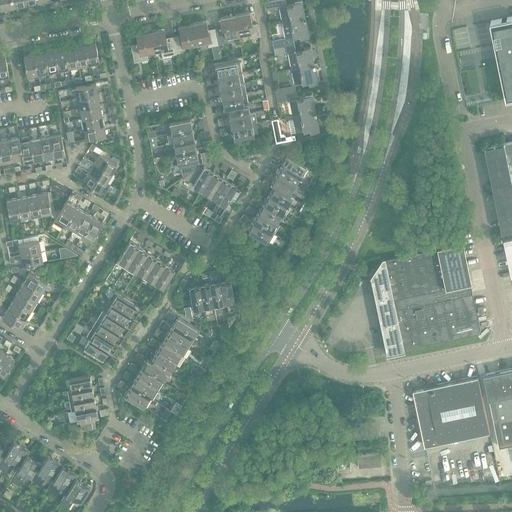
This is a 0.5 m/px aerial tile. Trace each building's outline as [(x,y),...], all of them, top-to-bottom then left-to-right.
[(7,9),(13,8),(11,0),(0,0),(0,8),(0,9),(6,8),(7,9)] [(24,0),(11,0),(13,8),(19,7),(19,5),(26,4),(24,0)] [(277,7),(275,0),(274,0),(265,2),(266,9),(277,7)] [(279,6),(282,22),(304,18),(300,0),(299,0),(294,1),(294,4),(279,6)] [(249,12),(234,15),(238,34),(249,32),(250,38),(260,36),(258,24),(252,25),(249,12)] [(221,31),(215,32),(218,44),(222,43),(228,42),(227,37),(238,34),(234,15),(219,18),(221,31)] [(511,17),(491,22),(507,100),(511,98),(511,17)] [(285,38),(293,36),(300,35),(301,37),(308,36),(304,18),(282,22),(285,38)] [(205,21),(191,24),(195,42),(206,40),(207,47),(218,45),(218,44),(215,32),(215,30),(208,32),(205,21)] [(173,38),(173,40),(176,53),(185,51),(183,45),(195,42),(191,24),(178,27),(180,37),(173,38)] [(163,29),(149,32),(153,51),(160,49),(162,57),(176,54),(176,53),(173,40),(166,42),(163,29)] [(146,52),(153,51),(149,32),(135,35),(138,47),(131,49),(133,63),(148,60),(146,52)] [(273,40),(274,47),(295,43),(293,36),(285,38),(273,40)] [(95,42),(84,44),(88,63),(99,61),(95,42)] [(295,43),(274,47),(275,53),(289,51),(289,52),(296,51),(295,43)] [(84,44),(74,46),(78,65),(88,63),(84,44)] [(74,46),(64,48),(68,67),(78,65),(74,46)] [(303,49),(296,51),(289,52),(292,68),(313,64),(310,46),(303,47),(303,49)] [(64,48),(54,50),(58,69),(68,67),(64,48)] [(54,50),(44,52),(47,71),(58,69),(54,50)] [(44,52),(33,54),(37,74),(47,71),(44,52)] [(27,76),(37,74),(33,54),(23,56),(27,76)] [(5,55),(0,56),(0,75),(8,74),(5,55)] [(215,66),(217,76),(242,71),(240,61),(215,66)] [(292,68),(295,84),(309,81),(310,83),(317,82),(313,64),(292,68)] [(217,76),(219,87),(244,82),(242,71),(217,76)] [(219,87),(221,97),(246,92),(244,82),(219,87)] [(75,87),(77,98),(97,94),(95,83),(75,87)] [(223,107),(227,106),(247,102),(247,101),(248,101),(246,92),(221,97),(223,107)] [(289,100),(293,116),(315,111),(311,93),(304,95),(305,97),(289,100)] [(77,98),(79,108),(99,104),(97,94),(77,98)] [(227,106),(229,116),(249,112),(247,102),(227,106)] [(79,108),(81,118),(101,114),(99,104),(79,108)] [(231,126),(255,121),(257,121),(255,111),(249,112),(229,116),(231,126)] [(318,129),(315,111),(293,116),(296,131),(311,128),(312,131),(318,129)] [(81,118),(83,128),(103,124),(101,114),(81,118)] [(165,124),(167,134),(192,129),(190,119),(165,124)] [(275,143),(295,139),(294,135),(281,137),(278,119),(271,120),(275,143)] [(258,132),(255,121),(231,126),(233,137),(258,132)] [(105,135),(103,124),(83,128),(85,139),(105,135)] [(194,139),(192,129),(167,134),(169,144),(174,143),(194,139)] [(60,134),(49,136),(53,156),(64,154),(60,134)] [(49,136),(39,138),(43,158),(53,156),(49,136)] [(19,137),(8,139),(12,159),(22,157),(19,142),(19,137)] [(21,142),(19,142),(22,157),(23,162),(33,160),(29,140),(28,137),(20,138),(21,142)] [(39,138),(29,140),(33,160),(43,158),(39,138)] [(8,139),(0,141),(0,152),(2,161),(12,159),(8,139)] [(174,143),(176,154),(196,150),(194,139),(174,143)] [(502,232),(511,230),(511,142),(485,147),(502,232)] [(95,146),(92,150),(99,154),(101,155),(104,152),(104,151),(95,146)] [(182,176),(198,164),(197,163),(196,161),(198,160),(196,150),(176,154),(178,164),(180,164),(182,176)] [(99,154),(93,163),(111,174),(117,164),(101,155),(99,154)] [(288,156),(283,165),(300,176),(306,166),(288,156)] [(93,163),(88,172),(106,183),(111,174),(93,163)] [(192,184),(202,190),(212,172),(203,166),(202,168),(200,167),(198,164),(182,176),(193,183),(192,184)] [(283,165),(277,174),(294,185),(300,176),(283,165)] [(100,192),(106,183),(88,172),(83,181),(100,192)] [(202,190),(211,195),(221,178),(212,172),(202,190)] [(275,184),(274,185),(289,193),(290,193),(294,185),(277,174),(272,183),(275,184)] [(211,195),(219,201),(230,183),(221,178),(211,195)] [(239,189),(230,183),(219,201),(217,204),(227,210),(239,189)] [(274,185),(269,194),(287,205),(293,194),(290,193),(289,193),(274,185)] [(174,187),(171,192),(178,196),(181,191),(174,187)] [(46,191),(36,193),(40,213),(50,211),(46,191)] [(36,193),(25,195),(29,215),(40,213),(36,193)] [(269,194),(263,203),(281,214),(285,216),(290,207),(287,205),(269,194)] [(25,195),(15,197),(19,217),(29,215),(25,195)] [(9,219),(19,217),(15,197),(5,199),(9,219)] [(62,228),(64,224),(75,207),(66,201),(53,223),(62,228)] [(263,203),(258,212),(276,222),(281,214),(263,203)] [(64,224),(73,229),(84,212),(75,207),(64,224)] [(71,233),(80,239),(93,217),(84,212),(73,229),(71,233)] [(258,212),(253,220),(274,233),(279,225),(276,222),(258,212)] [(102,223),(93,217),(80,239),(79,239),(89,244),(102,223)] [(269,242),(274,233),(253,220),(247,229),(269,242)] [(17,239),(20,254),(40,250),(37,235),(17,239)] [(125,268),(127,265),(138,248),(128,242),(116,262),(125,268)] [(404,352),(403,349),(480,333),(461,244),(384,260),(381,258),(371,275),(387,356),(404,352)] [(64,247),(58,248),(60,258),(78,255),(76,254),(64,247)] [(127,265),(136,270),(147,253),(138,248),(127,265)] [(42,261),(40,250),(20,254),(22,265),(42,261)] [(136,270),(145,276),(156,258),(147,253),(136,270)] [(145,276),(154,281),(164,264),(156,258),(145,276)] [(174,269),(164,264),(154,281),(163,287),(174,269)] [(29,272),(23,282),(40,292),(46,282),(29,272)] [(231,279),(220,282),(224,302),(235,300),(231,279)] [(23,282),(18,291),(35,301),(40,292),(23,282)] [(220,282),(210,284),(214,307),(224,306),(224,302),(220,282)] [(210,284),(199,286),(204,310),(214,307),(210,284)] [(193,312),(204,310),(199,286),(189,288),(193,308),(193,312)] [(18,291),(12,299),(30,310),(35,301),(18,291)] [(113,292),(107,301),(129,314),(134,305),(113,292)] [(12,299),(7,308),(24,319),(30,310),(12,299)] [(107,301),(102,310),(123,323),(129,314),(107,301)] [(190,306),(184,307),(186,317),(192,321),(193,319),(190,306)] [(19,327),(24,319),(7,308),(2,317),(19,327)] [(102,310),(96,319),(118,332),(123,323),(102,310)] [(237,314),(226,316),(227,322),(228,328),(237,314)] [(178,316),(172,326),(194,339),(199,330),(196,328),(178,316)] [(96,319),(91,328),(112,341),(118,332),(96,319)] [(227,322),(218,324),(221,340),(228,328),(227,322)] [(221,340),(220,339),(218,325),(207,327),(209,335),(214,338),(220,342),(221,340)] [(172,326),(167,335),(188,348),(194,339),(172,326)] [(86,337),(89,339),(107,350),(112,341),(91,328),(86,337)] [(70,332),(67,337),(72,341),(75,336),(70,332)] [(167,335),(161,344),(179,355),(182,357),(188,348),(167,335)] [(101,359),(107,350),(89,339),(83,348),(101,359)] [(156,352),(155,353),(174,364),(179,355),(161,344),(156,352)] [(14,358),(5,353),(0,360),(0,373),(3,376),(14,358)] [(155,353),(150,362),(168,373),(174,364),(155,353)] [(147,359),(141,369),(163,382),(168,373),(150,362),(147,359)] [(511,368),(484,375),(499,447),(511,444),(511,368)] [(141,369),(136,377),(160,392),(165,383),(163,382),(141,369)] [(68,379),(70,390),(91,386),(89,375),(68,379)] [(425,445),(471,436),(490,432),(478,376),(414,390),(425,445)] [(130,387),(148,398),(154,401),(160,392),(136,377),(130,387)] [(67,391),(69,401),(93,396),(91,386),(70,390),(67,391)] [(142,407),(148,398),(130,387),(125,396),(142,407)] [(71,411),(74,410),(95,406),(93,396),(69,401),(71,411)] [(94,428),(92,418),(97,417),(95,406),(74,410),(76,421),(78,420),(80,430),(94,428)] [(165,407),(159,416),(166,421),(172,411),(165,407)] [(346,439),(377,437),(375,421),(344,424),(346,439)] [(15,463),(19,465),(26,455),(29,451),(13,441),(7,450),(8,450),(0,462),(0,465),(7,470),(12,461),(15,463)] [(359,467),(380,465),(379,453),(358,455),(359,467)] [(24,474),(32,479),(41,465),(41,464),(26,455),(19,465),(16,470),(13,475),(11,479),(18,483),(24,474)] [(45,475),(53,480),(62,465),(46,455),(41,464),(41,465),(32,479),(40,484),(45,475)] [(350,455),(337,455),(338,468),(350,467),(350,455)] [(15,463),(9,473),(13,475),(16,470),(19,465),(15,463)] [(60,484),(68,489),(75,479),(78,475),(62,465),(53,480),(47,489),(55,493),(60,484)] [(90,488),(75,479),(68,489),(60,503),(67,507),(73,498),(81,503),(90,488)]
